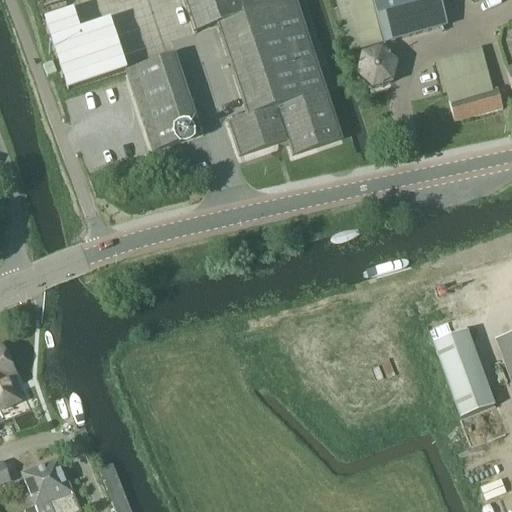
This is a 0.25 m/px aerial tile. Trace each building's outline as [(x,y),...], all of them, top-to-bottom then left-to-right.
[(182,0),(194,35),(217,27),(248,118),(228,125),(239,158),(288,141),(292,156),(341,140),(295,1),(290,3),(288,0),(182,0)] [(437,0),(340,0),(336,1),(350,53),(383,44),(384,47),(446,30),(445,27),(437,0)] [(361,55),(356,77),(373,93),(394,86),(399,65),(382,49),(361,55)] [(453,122),(502,110),(497,90),(492,91),(482,52),(438,63),(453,122)] [(152,152),(198,137),(173,59),(127,74),(152,152)] [(495,412),(468,337),(435,349),(462,424),(495,412)] [(0,426),(31,411),(1,349),(0,349),(0,426)] [(68,511),(67,509),(76,505),(59,461),(43,468),(37,470),(52,508),(53,511),(68,511)] [(131,511),(114,464),(99,470),(114,511),(131,511)] [(0,487),(10,484),(3,465),(0,466),(0,487)] [(53,511),(52,508),(37,470),(22,476),(35,508),(25,511),(53,511)]
